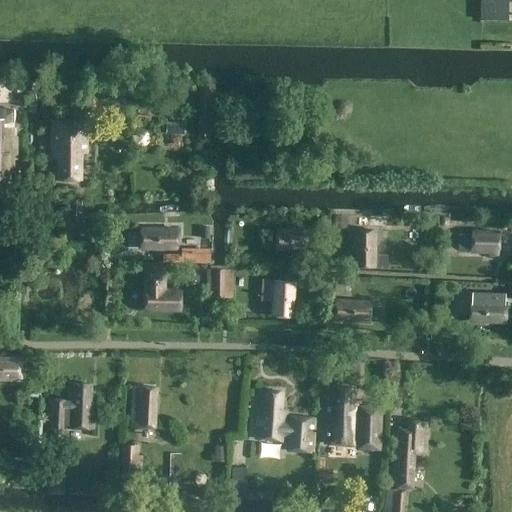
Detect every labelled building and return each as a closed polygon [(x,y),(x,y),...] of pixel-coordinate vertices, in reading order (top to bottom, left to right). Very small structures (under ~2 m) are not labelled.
[(73,116),(96,116),(96,84),(73,84),(73,116)] [(201,136),(208,135),(213,127),(214,85),(202,85),(201,86),(198,85),(197,135),(201,135),(201,136)] [(113,94),(98,94),(97,110),(112,110),(113,94)] [(0,183),(7,183),(8,159),(15,159),(15,138),(11,138),(12,110),(0,109),(0,183)] [(112,133),(113,121),(103,121),(102,132),(112,133)] [(79,153),(85,153),(86,123),(52,122),(51,159),(58,159),(58,180),(79,180),(79,153)] [(176,123),(157,125),(158,136),(177,135),(176,123)] [(329,218),(316,218),(316,233),(329,233),(329,218)] [(140,249),(176,249),(176,229),(140,229),(140,249)] [(293,255),(302,255),(303,230),(275,230),(275,250),(293,251),(293,255)] [(354,267),(373,267),(374,231),(354,231),(354,267)] [(470,249),(470,252),(488,253),(487,257),(497,257),(498,232),(471,232),(471,235),(458,234),(458,249),(470,249)] [(180,264),(207,264),(207,254),(180,254),(180,264)] [(204,297),(231,297),(231,269),(227,269),(227,265),(222,265),(211,265),(208,265),(208,269),(204,269),(204,297)] [(144,310),(180,311),(180,291),(163,291),(164,272),(145,272),(145,290),(144,290),(144,310)] [(271,316),(291,317),(293,281),(273,280),(271,316)] [(507,323),(508,303),(506,303),(506,295),(473,294),(473,302),(471,302),(471,322),(507,323)] [(311,311),(318,305),(313,298),(305,304),(311,311)] [(333,320),(369,322),(370,302),(334,300),(333,320)] [(199,309),(199,328),(213,329),(213,309),(199,309)] [(0,379),(20,380),(21,359),(0,359),(0,379)] [(93,411),(89,411),(90,385),(68,384),(68,402),(64,402),(65,400),(49,400),(47,444),(63,444),(63,433),(60,433),(60,425),(67,425),(66,428),(92,429),(93,411)] [(131,427),(153,428),(155,388),(133,387),(131,427)] [(327,387),(325,430),(324,445),(355,446),(354,450),(378,451),(380,405),(361,405),(361,400),(355,400),(355,394),(353,394),(353,388),(327,387)] [(255,439),(283,441),(283,435),(289,435),(288,451),(312,452),(314,418),(290,417),(289,425),(284,425),(285,410),(280,410),(281,392),(259,391),(255,439)] [(412,489),(414,454),(424,455),(426,422),(408,420),(406,441),(391,442),(389,487),(412,489)] [(120,445),(118,476),(139,477),(140,456),(136,455),(137,446),(120,445)] [(178,498),(178,454),(169,454),(167,498),(178,498)] [(63,495),(63,461),(44,461),(44,495),(63,495)] [(119,479),(119,490),(130,490),(130,480),(119,479)] [(382,489),(381,511),(380,511),(402,511),(405,491),(382,489)]
